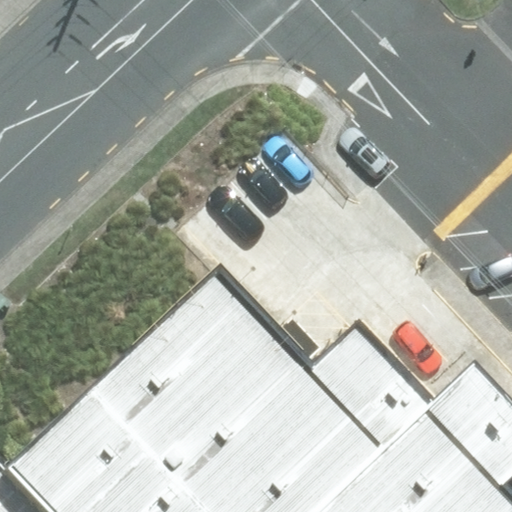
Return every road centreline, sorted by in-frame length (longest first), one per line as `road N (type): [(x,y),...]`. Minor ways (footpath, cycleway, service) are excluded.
road 1 (unclassified): [(511,192),(326,0)]
road 2 (tertiary): [(165,0),(0,155)]
